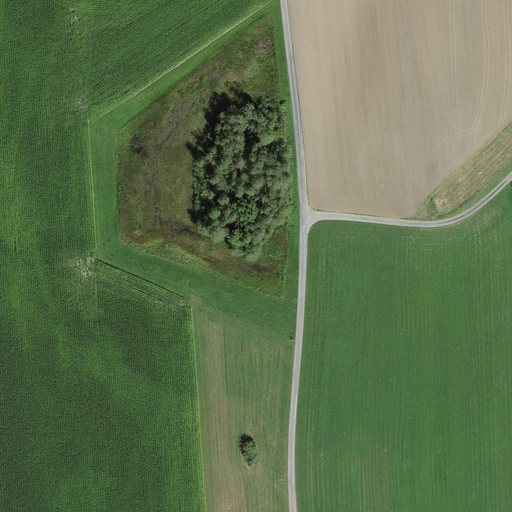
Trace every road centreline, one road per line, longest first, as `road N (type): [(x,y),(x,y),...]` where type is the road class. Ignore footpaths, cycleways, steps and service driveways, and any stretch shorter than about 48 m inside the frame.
road 1 (track): [(282,0),(304,214),(292,511)]
road 2 (track): [(304,214),(449,221),(511,174)]
